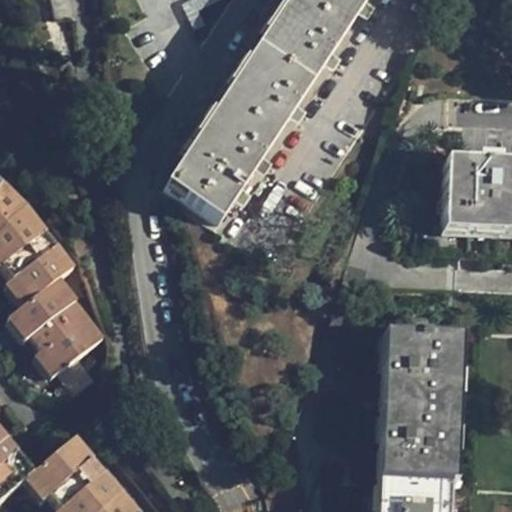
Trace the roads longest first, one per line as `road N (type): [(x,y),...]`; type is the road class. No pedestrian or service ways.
road 1 (residential): [(241,511),(167,382),(139,184),(249,0)]
road 2 (residential): [(511,119),(420,118),(375,218),(312,420),(310,511)]
